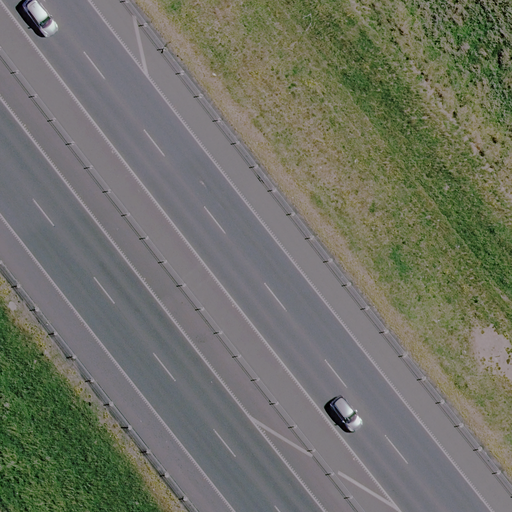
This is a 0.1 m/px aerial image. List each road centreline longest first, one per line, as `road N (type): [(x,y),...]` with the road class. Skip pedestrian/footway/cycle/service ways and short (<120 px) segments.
road 1 (motorway): [(11,0),(92,117),(421,511)]
road 2 (motorway): [(293,511),(0,156)]
